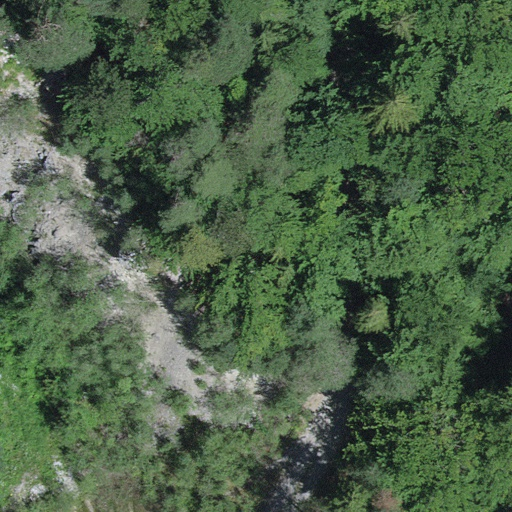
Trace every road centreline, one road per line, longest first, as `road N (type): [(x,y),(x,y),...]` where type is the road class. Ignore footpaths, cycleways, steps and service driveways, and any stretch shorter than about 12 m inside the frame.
road 1 (track): [(340,0),(340,344),(295,511)]
road 2 (track): [(428,511),(511,321)]
